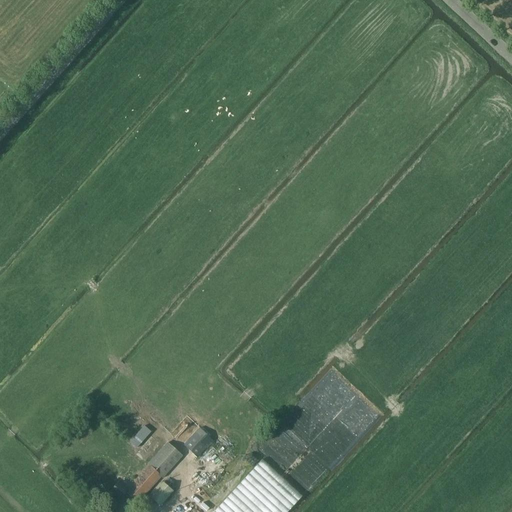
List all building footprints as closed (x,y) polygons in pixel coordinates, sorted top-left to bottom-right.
[(207,441),(211,436),(200,425),(196,430),(207,441)] [(137,448),(151,432),(144,426),(130,442),(137,448)] [(197,432),(184,445),(198,458),(210,445),(197,432)] [(120,500),(110,511),(128,511),(131,509),(136,503),(137,504),(161,477),(159,475),(179,453),(168,443),(148,465),(149,466),(128,490),(119,482),(111,492),(120,500)] [(262,457),(216,509),(219,511),(221,511),(225,509),(228,511),(286,511),(303,493),(262,457)] [(163,480),(154,492),(164,500),(173,488),(163,480)]
